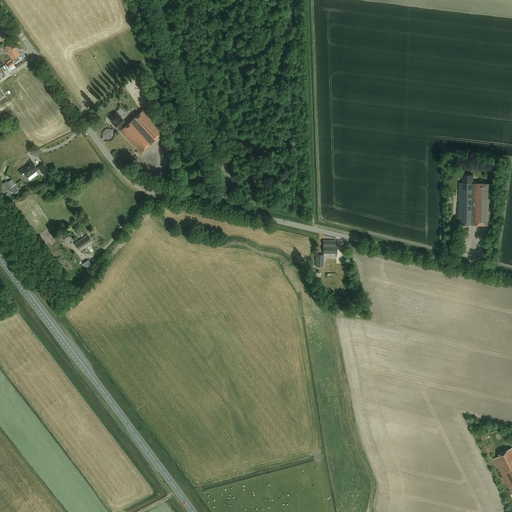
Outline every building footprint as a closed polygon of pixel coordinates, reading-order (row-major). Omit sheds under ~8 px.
[(10,44),(9,43),(5,46),(3,48),(6,52),(7,51),(16,63),(21,59),(18,56),(20,55),(15,49),(17,48),(15,45),(13,46),(12,43),(10,44)] [(12,60),(1,69),(3,72),(8,69),(9,72),(15,68),(13,66),(15,64),(12,60)] [(138,155),(164,132),(144,108),(126,124),(117,113),(109,119),(113,123),(112,124),(115,127),(116,127),(119,130),(119,131),(137,151),(136,153),(138,155)] [(24,168),(19,172),(21,175),(24,173),(27,178),(38,170),(32,163),(24,169),(24,168)] [(49,172),(43,163),(37,168),(43,176),(49,172)] [(473,184),(473,175),(463,175),(462,184),(459,183),(458,225),(494,226),(495,184),(473,184)] [(16,184),(12,179),(7,183),(11,188),(16,184)] [(14,186),(8,190),(10,193),(11,192),(12,193),(11,193),(13,195),(18,192),(14,186)] [(61,238),(65,242),(70,239),(66,234),(61,238)] [(87,246),(89,248),(92,246),(91,244),(93,242),(88,235),(75,244),(80,251),(87,246)] [(323,241),(323,247),(323,254),(337,255),(337,247),(335,246),(335,241),(323,241)] [(511,448),(511,447),(499,454),(500,456),(493,459),(511,495),(511,448)]
